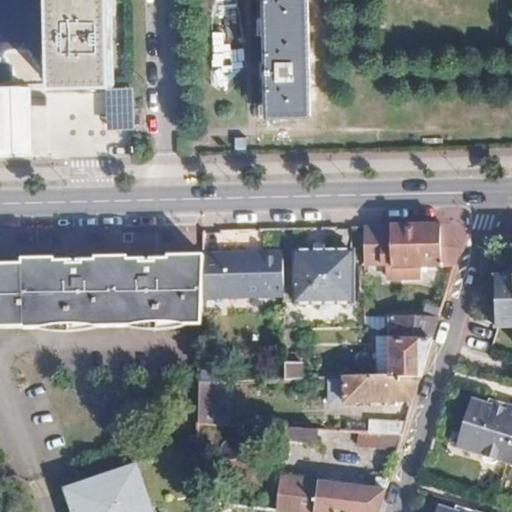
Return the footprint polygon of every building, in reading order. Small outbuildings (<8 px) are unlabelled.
[(47,0),(49,84),(110,82),(107,0),(47,0)] [(309,0),(266,0),(268,116),(311,115),(309,0)] [(0,154),(33,154),(31,84),(0,84),(0,154)] [(443,227),(364,229),(365,268),(380,267),(387,264),(388,279),(395,279),(394,270),(440,268),(424,319),(439,319),(461,251),(443,227)] [(246,257),(201,258),(200,301),(286,299),(286,256),(263,257),(263,264),(246,264),(246,257)] [(354,256),(297,257),(298,308),(354,307),(354,256)] [(0,333),(39,334),(198,332),(200,332),(200,301),(201,258),(17,260),(17,267),(0,267),(0,333)] [(511,276),(497,276),(495,335),(511,334),(511,276)] [(381,302),(365,302),(365,321),(381,320),(381,302)] [(424,319),(390,320),(390,379),(421,379),(439,319),(424,319)] [(357,332),(335,333),(335,344),(357,344),(357,332)] [(302,366),(285,366),(285,382),(302,381),(302,366)] [(413,404),(421,379),(390,379),(344,380),(327,381),(328,408),(344,408),(344,406),(413,404)] [(228,383),(199,384),(199,425),(228,427),(228,383)] [(463,429),(468,430),(462,448),(485,455),(488,462),(499,466),(506,462),(510,463),(511,463),(511,409),(491,403),(473,397),(463,429)] [(511,402),(493,397),(491,403),(511,409),(511,402)] [(406,424),(368,422),(367,435),(403,437),(406,424)] [(251,435),(260,435),(258,456),(283,458),(284,446),(315,448),(317,432),(252,428),(251,435)] [(367,435),(354,434),(353,447),(377,450),(396,457),(403,437),(367,435)] [(284,446),(283,458),(280,491),(278,511),(280,511),(314,511),(319,484),(312,483),(315,448),(284,446)] [(67,488),(73,511),(157,511),(143,465),(67,488)] [(376,490),(319,484),(314,511),(379,511),(389,479),(377,478),(376,490)] [(280,491),(198,479),(198,501),(232,505),(278,511),(280,491)] [(0,505),(13,511),(21,511),(18,501),(0,492),(0,505)] [(230,511),(232,505),(198,501),(197,511),(230,511)]
